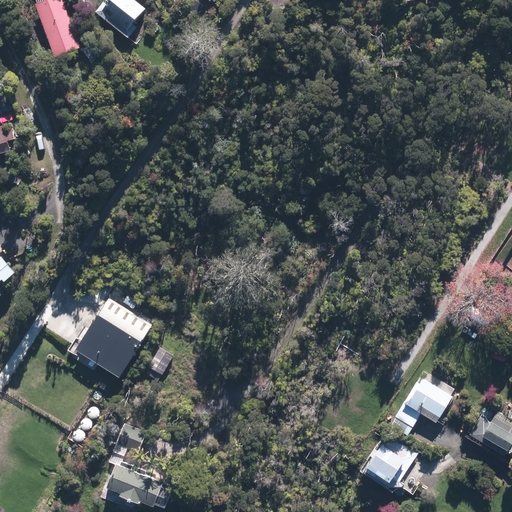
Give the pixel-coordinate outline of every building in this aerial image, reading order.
[(63,0),(57,0),(37,8),(56,60),(82,50),(63,0)] [(147,10),(133,0),(108,0),(96,15),(129,40),(138,28),(135,25),(147,10)] [(0,126),(0,153),(17,149),(12,127),(5,128),(5,125),(0,126)] [(10,178),(19,184),(24,177),(15,171),(10,178)] [(0,281),(4,278),(6,280),(17,271),(3,255),(0,257),(0,281)] [(153,326),(109,298),(95,321),(138,348),(153,326)] [(44,305),(30,324),(38,330),(52,310),(44,305)] [(176,354),(162,346),(152,364),(166,372),(176,354)] [(456,388),(429,372),(426,378),(424,378),(421,382),(418,381),(405,401),(418,409),(421,403),(442,416),(454,395),(452,394),(456,388)] [(511,431),(492,420),(484,434),(509,449),(510,449),(511,450),(511,431)] [(118,442),(140,450),(147,431),(125,423),(118,442)] [(391,434),(367,469),(388,483),(392,477),(393,478),(394,476),(401,481),(419,453),(391,434)] [(151,446),(162,449),(161,453),(173,455),(186,458),(189,446),(175,443),(163,441),(164,437),(154,435),(151,446)] [(165,482),(118,463),(108,485),(156,504),(165,482)]
